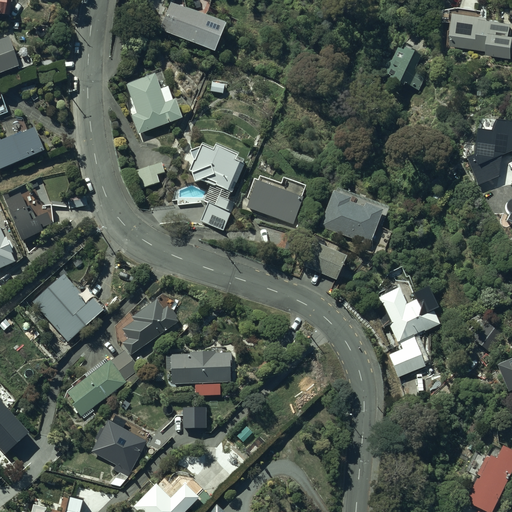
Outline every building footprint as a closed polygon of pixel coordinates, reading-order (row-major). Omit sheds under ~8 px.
[(0,0),(0,18),(5,19),(8,0),(0,0)] [(225,31),(171,6),(160,32),(213,56),(225,31)] [(487,59),(511,62),(511,54),(511,41),(509,41),(511,26),(489,24),(489,22),(453,19),(450,50),(488,53),(487,59)] [(0,75),(19,70),(10,41),(0,43),(0,75)] [(402,58),(397,55),(391,67),(388,65),(382,78),(388,81),(387,84),(402,91),(403,88),(418,92),(424,79),(413,75),(419,62),(403,55),(402,58)] [(159,94),(153,78),(126,87),(136,115),(132,117),(138,135),(181,121),(175,103),(172,104),(168,91),(159,94)] [(227,84),(212,82),(211,93),(222,95),(223,91),(226,92),(227,84)] [(1,144),(0,141),(0,172),(44,154),(35,132),(1,144)] [(214,151),(202,146),(199,154),(189,158),(193,167),(189,175),(192,177),(191,178),(194,186),(201,183),(211,188),(204,203),(208,205),(200,224),(222,232),(234,205),(227,202),(230,195),(231,196),(244,165),(237,162),(238,157),(215,148),(214,151)] [(164,175),(160,165),(135,173),(141,189),(158,184),(156,178),(164,175)] [(258,179),(256,186),(246,209),(293,226),(301,202),(306,189),(283,181),(281,187),(258,179)] [(337,191),(335,197),(332,196),(320,228),(369,247),(382,215),(370,211),(372,205),(337,191)] [(36,223),(32,225),(21,195),(5,201),(11,217),(14,215),(18,225),(14,226),(21,244),(44,236),(42,231),(53,227),(49,215),(35,220),(36,223)] [(5,243),(0,231),(0,271),(14,265),(10,256),(13,255),(7,242),(5,243)] [(336,282),(345,263),(308,248),(301,268),(336,282)] [(89,308),(64,278),(33,304),(68,345),(104,314),(94,303),(89,308)] [(383,330),(390,327),(401,351),(389,356),(399,380),(426,368),(414,339),(439,328),(433,316),(437,314),(428,295),(425,292),(415,296),(414,299),(415,303),(406,308),(398,291),(377,300),(380,307),(374,310),(383,330)] [(162,315),(155,305),(131,321),(133,324),(122,332),(128,342),(122,346),(130,358),(177,325),(175,321),(176,320),(171,314),(169,315),(167,311),(162,315)] [(502,337),(485,325),(473,342),(490,354),(502,337)] [(138,368),(124,350),(111,359),(125,378),(138,368)] [(229,384),(229,356),(215,356),(214,355),(190,356),(190,357),(165,358),(165,373),(171,373),(171,385),(229,384)] [(79,420),(126,384),(110,363),(67,396),(75,406),(71,409),(79,420)] [(511,363),(496,371),(507,395),(511,393),(511,394),(511,363)] [(220,398),(219,388),(194,389),(194,399),(220,398)] [(29,438),(0,404),(0,451),(5,457),(29,438)] [(209,427),(208,412),(182,412),(182,431),(206,431),(206,427),(209,427)] [(97,443),(91,454),(115,466),(113,471),(122,476),(124,471),(130,474),(145,444),(129,435),(134,426),(117,417),(111,427),(107,425),(104,431),(101,430),(95,442),(97,443)] [(492,511),(511,472),(511,455),(502,452),(496,465),(486,460),(477,479),(480,481),(478,484),(476,483),(466,504),(479,511),(492,511)] [(154,487),(133,510),(134,511),(187,511),(197,502),(183,488),(170,502),(154,487)] [(79,511),(82,502),(69,499),(65,511),(79,511)]
